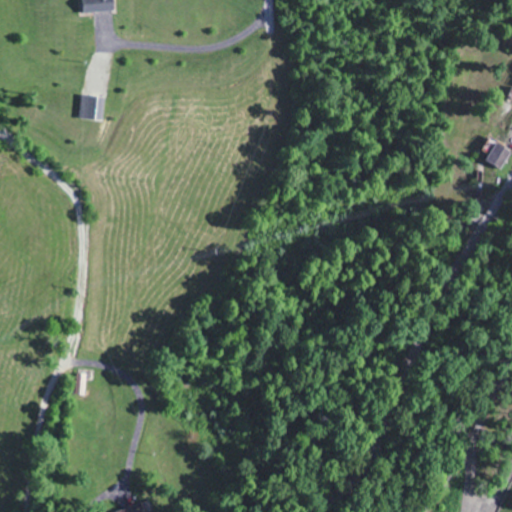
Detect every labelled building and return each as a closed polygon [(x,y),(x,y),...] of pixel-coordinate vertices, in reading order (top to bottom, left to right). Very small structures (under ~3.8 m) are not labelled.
[(86,0),(87,14),(118,13),(117,0),(86,0)] [(81,119),(105,123),(109,100),(84,96),(81,119)] [(511,157),(511,151),(500,144),(489,162),(503,171),(511,157)] [(78,394),(88,395),(91,375),(81,373),(78,394)] [(148,511),(145,503),(119,511),(148,511)]
